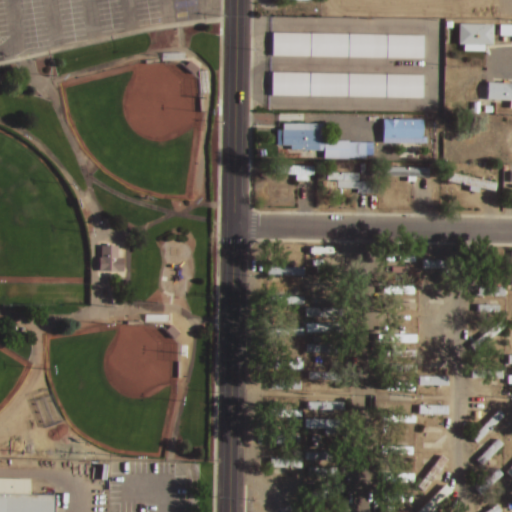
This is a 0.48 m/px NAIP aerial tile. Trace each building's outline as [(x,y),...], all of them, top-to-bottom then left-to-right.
[(458,25),(493,25),(493,46),(484,46),(484,52),(463,52),(463,46),(458,46),(458,25)] [(499,26),(511,26),(511,37),(500,37),(499,26)] [(422,59),(270,56),(270,34),(422,37),(422,59)] [(421,99),(269,96),(270,74),(421,77),(421,99)] [(487,83),(511,84),(511,110),(509,110),(509,102),(486,101),(487,83)] [(380,120),(421,121),(421,144),(380,143),(380,120)] [(282,125),(318,124),(318,146),(282,146),(282,125)] [(323,142),(349,142),(349,143),(358,143),(358,158),(349,158),(349,160),(323,160),(323,142)] [(270,166),(313,167),(313,176),(269,175),(270,166)] [(382,168),(425,168),(424,178),(382,178),(382,168)] [(326,173),(358,174),(358,182),(326,181),(326,173)] [(448,173),(497,174),(497,183),(448,182),(448,173)] [(494,182),(446,175),(445,185),(492,193),(494,182)] [(97,248),(97,275),(120,275),(120,248),(97,248)] [(382,257),(416,257),(416,267),(382,266),(382,257)] [(306,258),(346,259),(346,270),(306,269),(306,258)] [(419,261),(449,261),(449,270),(419,270),(419,261)] [(267,267),(303,269),(303,277),(267,276),(267,267)] [(422,284),(449,285),(449,294),(421,293),(422,284)] [(474,288),(504,288),(504,297),(474,297),(474,288)] [(310,292),(348,292),(348,300),(310,301),(310,292)] [(385,304),(415,304),(415,312),(385,311),(385,304)] [(477,305),(500,306),(500,314),(477,313),(477,305)] [(304,317),(333,318),(334,310),(304,309),(304,317)] [(499,322),(504,328),(476,351),(471,346),(499,322)] [(348,324),(349,333),(306,335),(305,326),(348,324)] [(303,329),(303,337),(266,338),(266,330),(303,329)] [(414,336),(385,336),(385,344),(414,344),(414,336)] [(307,346),(343,347),(343,355),(307,354),(307,346)] [(268,362),(301,363),(301,371),(268,370),(268,362)] [(470,373),(504,372),(504,381),(470,381),(470,373)] [(418,378),(448,378),(448,387),(418,387),(418,378)] [(270,381),(300,381),(300,390),(270,390),(270,381)] [(384,384),(414,385),(414,393),(384,392),(384,384)] [(341,404),(305,404),(305,412),(341,412),(341,404)] [(418,406),(447,407),(447,416),(417,415),(418,406)] [(499,412),(504,417),(476,445),(471,440),(499,412)] [(305,421),(344,421),(344,429),(305,430),(305,421)] [(438,432),(444,439),(422,455),(417,448),(438,432)] [(271,437),(298,438),(298,446),(271,446),(271,437)] [(498,440),(503,446),(482,467),(476,462),(498,440)] [(382,448),(412,449),(412,456),(382,456),(382,448)] [(306,454),(335,454),(335,462),(306,462),(306,454)] [(441,456),(448,461),(423,493),(417,488),(441,456)] [(269,460),(301,461),(300,470),(269,469),(269,460)] [(304,469),(341,469),(341,480),(304,480),(304,469)] [(497,470),(503,476),(482,496),(476,490),(497,470)] [(382,475),(413,476),(413,485),(382,484),(382,475)] [(0,511),(0,479),(27,480),(26,493),(49,493),(49,511),(0,511)] [(305,485),(342,485),(342,495),(305,495),(305,485)] [(421,511),(446,487),(452,493),(433,511),(421,511)] [(294,489),(303,510),(298,511),(263,511),(260,503),(294,489)] [(382,494),(412,495),(412,504),(382,503),(382,494)]
